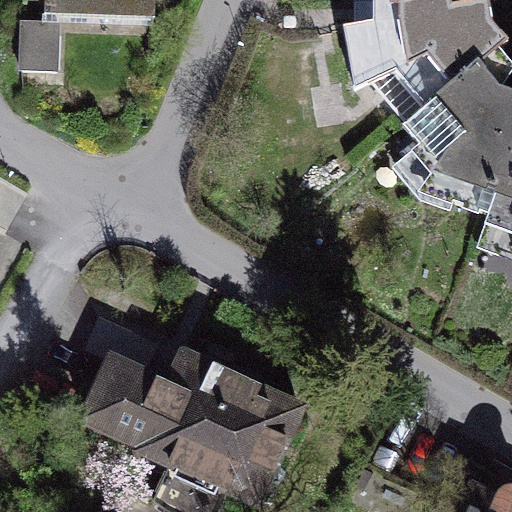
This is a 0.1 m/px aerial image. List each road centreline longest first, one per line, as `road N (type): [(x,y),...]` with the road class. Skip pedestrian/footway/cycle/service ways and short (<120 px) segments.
road 1 (residential): [(146,215),(511,427)]
road 2 (residential): [(234,0),(146,215)]
road 3 (residential): [(0,133),(16,151),(146,215)]
